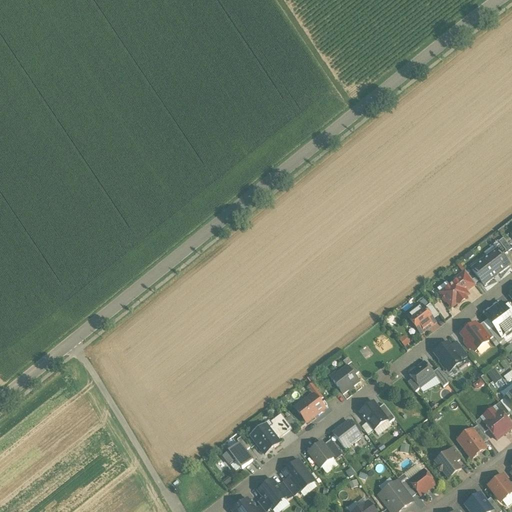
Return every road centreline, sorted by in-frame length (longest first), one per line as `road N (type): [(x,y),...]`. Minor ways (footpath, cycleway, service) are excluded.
road 1 (tertiary): [(73,342),(500,0)]
road 2 (residential): [(218,511),(511,281)]
road 3 (residential): [(180,511),(73,342)]
